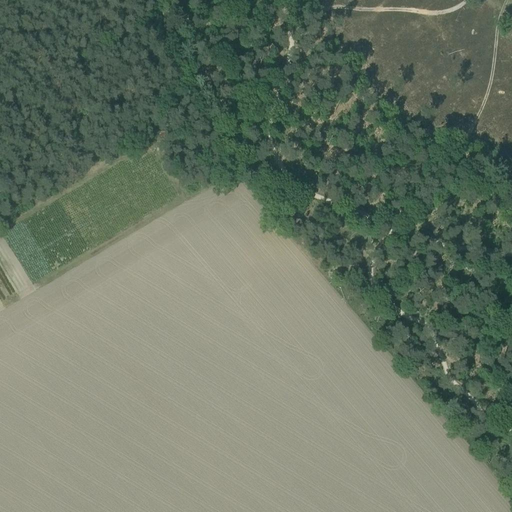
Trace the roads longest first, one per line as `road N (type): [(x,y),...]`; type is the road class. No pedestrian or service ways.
road 1 (track): [(511,424),(498,434),(487,427),(446,375),(431,331),(404,317),(368,275),(394,230)]
road 2 (track): [(411,235),(488,89),(507,0)]
road 3 (track): [(511,254),(452,249),(394,230),(299,189),(285,175)]
road 4 (track): [(285,175),(228,149),(159,0)]
road 5 (track): [(468,0),(450,12),(327,8),(288,37)]
road 6 (track): [(285,175),(267,127),(291,54),(281,0)]
